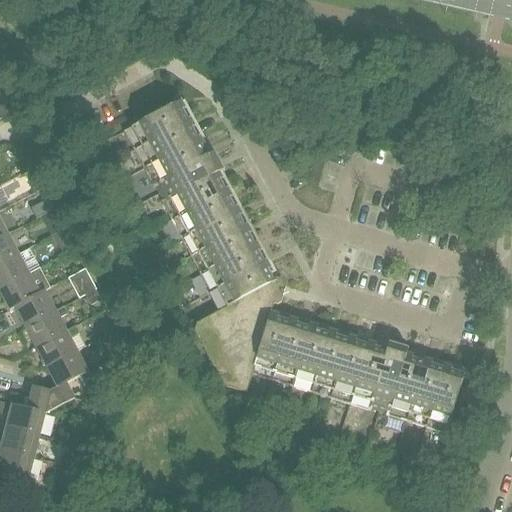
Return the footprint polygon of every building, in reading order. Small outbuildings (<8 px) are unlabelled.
[(13,96),(18,105),(30,98),(26,89),(13,96)] [(386,417),(446,435),(465,375),(406,357),(408,350),(389,344),(387,351),(270,316),(274,305),(277,306),(281,304),(286,287),(281,279),(275,282),(218,175),(224,171),(215,154),(209,157),(180,103),(124,133),(154,189),(156,188),(163,202),(161,203),(220,312),(197,325),(194,333),(223,387),(247,394),(252,376),(371,412),(371,410),(386,414),(386,417)] [(3,106),(0,107),(0,120),(8,116),(3,106)] [(133,184),(131,180),(127,183),(121,186),(123,189),(124,192),(126,195),(131,192),(133,191),(136,190),(133,185),(133,184)] [(431,180),(424,203),(433,205),(440,182),(431,180)] [(54,211),(48,200),(31,209),(37,220),(54,211)] [(75,251),(64,231),(54,236),(64,256),(75,251)] [(0,264),(18,255),(7,235),(0,238),(0,264)] [(0,290),(29,275),(18,255),(0,264),(0,290)] [(45,292),(50,289),(39,269),(29,275),(0,290),(0,294),(9,312),(15,309),(14,309),(40,295),(39,295),(45,292)] [(86,270),(69,279),(80,299),(85,297),(96,291),(86,270)] [(96,291),(85,297),(90,307),(95,317),(106,311),(96,291)] [(56,312),(45,292),(39,295),(40,295),(14,309),(15,309),(25,329),(56,312)] [(36,349),(66,333),(56,312),(25,329),(36,349)] [(112,321),(101,327),(106,337),(117,331),(112,321)] [(117,331),(106,337),(112,347),(123,342),(117,331)] [(47,369),(77,353),(66,333),(36,349),(47,369)] [(107,380),(131,367),(137,364),(135,361),(138,359),(133,349),(100,367),(107,380)] [(66,385),(74,381),(88,373),(77,353),(47,369),(57,388),(57,389),(66,384),(66,385)] [(45,415),(45,416),(82,396),(74,381),(66,385),(66,384),(57,389),(57,388),(50,392),(33,388),(30,398),(25,397),(22,409),(27,410),(27,411),(45,415)] [(27,410),(22,409),(12,406),(6,429),(39,437),(45,416),(45,415),(27,411),(27,410)] [(34,459),(39,437),(6,429),(0,451),(34,459)] [(0,474),(28,482),(34,459),(0,451),(0,474)] [(62,467),(72,469),(75,459),(68,457),(64,459),(62,467)]
